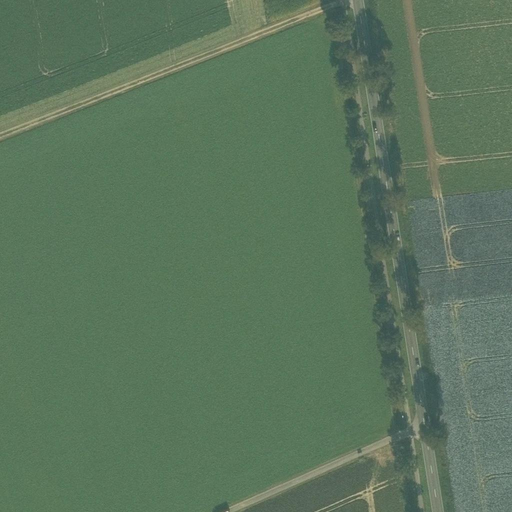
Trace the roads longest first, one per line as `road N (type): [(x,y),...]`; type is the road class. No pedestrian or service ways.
road 1 (secondary): [(436,511),(357,0)]
road 2 (track): [(345,0),(0,135)]
